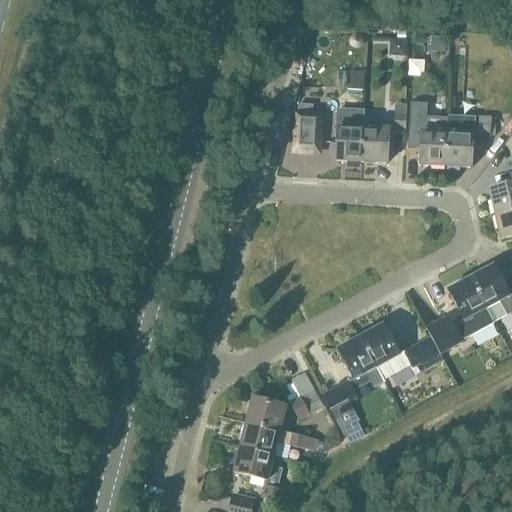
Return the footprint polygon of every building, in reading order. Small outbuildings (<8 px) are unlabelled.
[(443,51),(444,39),(430,38),(430,50),(443,51)] [(363,75),(351,74),(350,78),(349,87),(363,88),(363,75)] [(410,104),(408,149),(420,149),(419,167),(445,168),(447,134),(448,119),(426,118),(427,105),(410,104)] [(337,128),(335,163),(361,164),(362,129),(363,112),(338,111),(337,128)] [(294,153),(318,154),(318,153),(320,117),(296,116),(294,151),(294,153)] [(478,117),(478,138),(491,138),(491,117),(478,117)] [(447,134),(445,168),(470,170),(471,135),(472,120),(448,119),(447,134)] [(362,129),(361,164),(386,165),(387,131),(362,129)] [(494,216),(511,211),(511,185),(489,191),(494,216)] [(511,211),(494,216),(500,240),(511,237),(511,211)] [(470,279),(488,312),(501,306),(508,319),(511,316),(511,296),(509,298),(492,267),(470,279)] [(488,312),(470,279),(448,291),(465,322),(459,325),(457,323),(438,334),(447,350),(456,345),(457,346),(468,340),(495,326),(488,312)] [(359,339),(376,370),(378,369),(383,381),(411,367),(412,370),(420,366),(425,373),(444,363),(430,338),(398,356),(382,327),(359,339)] [(367,375),(376,370),(359,339),(338,351),(353,379),(322,396),(346,439),(362,431),(357,423),(359,422),(349,404),(357,399),(354,392),(371,383),(367,375)] [(246,423),(280,432),(282,422),(294,416),(298,422),(323,408),(305,374),(290,382),(299,398),(288,404),(290,405),(284,408),(251,400),(246,423)] [(274,457),(280,432),(246,423),(240,448),(274,457)] [(314,454),(318,442),(289,435),(286,447),(314,454)] [(271,467),(274,457),(240,448),(233,474),(265,481),(261,499),(280,503),(283,491),(277,490),(282,470),(271,467)]
